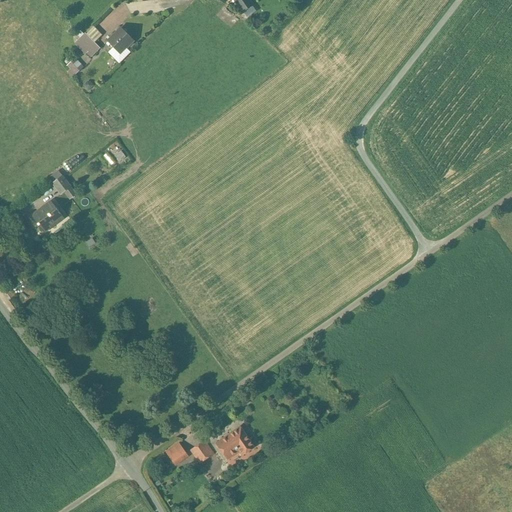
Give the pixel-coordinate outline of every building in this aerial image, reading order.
[(252,6),(248,0),(234,0),(243,12),(244,12),(252,6)] [(252,6),(244,12),(246,16),(255,10),(252,6)] [(134,41),(122,28),(108,42),(120,55),(134,41)] [(101,49),(85,33),(75,43),(86,54),(88,53),(92,57),(100,49),(101,49)] [(82,68),(74,59),(66,66),(74,75),(82,68)] [(121,151),(116,155),(120,161),(125,157),(121,151)] [(116,162),(108,152),(103,156),(111,165),(116,162)] [(63,176),(53,183),(60,194),(64,191),(70,187),(63,176)] [(75,194),(70,187),(64,191),(70,199),(75,194)] [(51,201),(31,216),(44,233),(64,217),(51,201)] [(240,426),(216,443),(228,459),(234,454),(240,451),(243,455),(254,447),(240,426)] [(168,452),(177,464),(191,454),(182,442),(168,452)] [(208,442),(196,451),(204,462),(216,453),(208,442)] [(240,451),(234,454),(237,459),(243,455),(240,451)]
